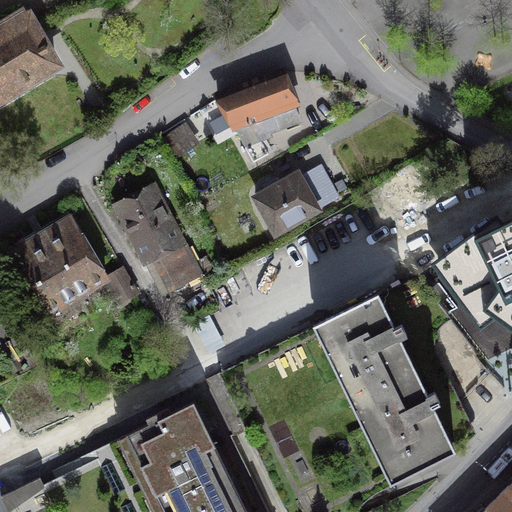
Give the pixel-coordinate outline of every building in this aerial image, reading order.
[(0,98),(56,65),(23,9),(0,23),(0,98)] [(279,77),(205,106),(221,145),(295,116),(279,77)] [(321,216),(291,163),(236,194),(267,247),(321,216)] [(205,282),(155,185),(112,207),(161,304),(205,282)] [(106,276),(70,215),(9,252),(45,312),(104,278),(106,277),(106,276)] [(511,217),(470,234),(436,264),(477,327),(493,320),(511,331),(511,217)] [(138,293),(122,267),(106,276),(106,277),(104,278),(119,303),(138,293)] [(387,307),(240,374),(307,511),(391,511),(415,501),(448,484),(449,431),(431,388),(387,307)] [(247,511),(193,401),(171,412),(168,407),(146,418),(149,423),(52,471),(56,478),(44,484),(40,477),(1,496),(8,511),(247,511)] [(511,511),(511,482),(508,486),(483,511),(511,511)]
